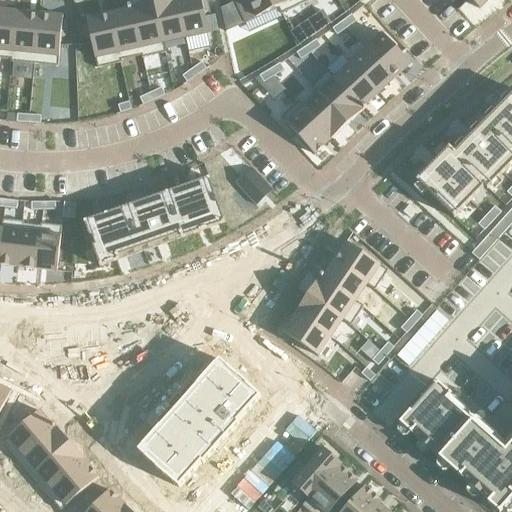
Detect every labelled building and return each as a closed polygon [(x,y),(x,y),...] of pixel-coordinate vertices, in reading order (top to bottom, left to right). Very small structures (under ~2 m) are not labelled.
[(176,0),(161,0),(153,2),(165,53),(166,53),(164,44),(185,39),(176,0)] [(176,0),(185,39),(208,34),(204,15),(209,11),(205,0),(176,0)] [(233,0),(245,23),(278,8),(281,15),(282,14),(275,0),(233,0)] [(275,0),(282,14),(312,0),(275,0)] [(470,0),(479,9),(488,0),(470,0)] [(153,2),(131,7),(143,58),(165,53),(153,2)] [(128,10),(109,14),(120,63),(122,63),(121,61),(141,56),(142,58),(143,58),(131,7),(128,8),(128,10)] [(0,58),(11,60),(10,62),(12,62),(16,12),(0,10),(0,58)] [(16,12),(12,62),(34,64),(39,14),(16,12)] [(39,14),(34,64),(58,67),(61,38),(66,36),(67,24),(62,21),(63,17),(39,14)] [(87,23),(83,27),(85,39),(91,41),(97,68),(120,63),(109,14),(86,19),(87,23)] [(351,15),(342,22),(346,28),(356,21),(351,15)] [(342,22),(332,29),(337,35),(346,28),(342,22)] [(382,34),(366,49),(393,80),(410,64),(382,34)] [(316,40),(306,47),(311,53),(320,47),(316,40)] [(306,47),(296,53),(301,60),(311,53),(306,47)] [(366,49),(350,64),(377,94),(393,80),(366,49)] [(202,62),(192,69),(197,76),(206,69),(202,62)] [(280,64),(270,70),(274,76),(284,70),(280,64)] [(328,71),(327,72),(364,110),(366,108),(364,106),(377,94),(350,64),(335,78),(328,71)] [(192,69),(182,76),(187,83),(197,76),(192,69)] [(270,70),(260,76),(264,83),(274,76),(270,70)] [(327,72),(312,86),(347,125),(364,110),(327,72)] [(298,102),(297,103),(330,141),(347,125),(312,86),(311,87),(317,94),(303,107),(298,102)] [(162,88),(151,93),(154,100),(165,95),(162,88)] [(511,90),(483,120),(511,148),(511,90)] [(151,93),(140,98),(143,105),(154,100),(151,93)] [(129,102),(118,106),(120,113),(132,109),(129,102)] [(297,103),(280,118),(314,155),(330,141),(297,103)] [(17,114),(17,122),(29,123),(29,115),(17,114)] [(29,115),(29,123),(40,124),(41,116),(29,115)] [(449,148),(448,149),(488,189),(511,164),(511,148),(483,120),(452,151),(449,148)] [(418,179),(416,181),(418,183),(452,216),(452,217),(454,218),(456,216),(484,187),(487,190),(488,189),(448,149),(447,150),(418,180),(418,179)] [(273,191),(253,169),(246,177),(237,185),(256,206),(265,198),(273,191)] [(209,179),(168,193),(183,238),(225,223),(209,179)] [(168,193),(126,208),(142,252),(183,238),(168,193)] [(6,200),(5,208),(17,209),(18,202),(6,200)] [(43,203),(31,203),(31,212),(43,212),(43,203)] [(55,203),(43,203),(43,212),(55,212),(55,203)] [(495,207),(486,216),(493,222),(501,213),(495,207)] [(126,208),(84,222),(100,267),(142,252),(126,208)] [(511,213),(510,211),(503,218),(511,225),(511,223),(511,213)] [(486,216),(478,225),(484,231),(493,222),(486,216)] [(503,218),(497,226),(505,232),(511,225),(503,218)] [(4,220),(0,251),(0,265),(1,266),(10,267),(18,267),(23,222),(4,220)] [(23,222),(18,267),(25,268),(25,269),(34,270),(34,269),(37,270),(42,224),(41,224),(40,227),(23,225),(24,222),(23,222)] [(42,224),(37,270),(57,272),(59,256),(60,256),(60,252),(59,252),(62,226),(42,224)] [(497,226),(491,233),(498,239),(505,232),(497,226)] [(491,233),(484,240),(492,246),(498,239),(491,233)] [(484,240),(478,247),(486,253),(492,246),(484,240)] [(346,243),(333,261),(375,290),(388,271),(346,243)] [(478,247),(471,254),(479,261),(486,253),(478,247)] [(321,275),(319,278),(363,308),(364,307),(356,301),(367,285),(374,291),(375,290),(333,261),(323,276),(321,275)] [(319,278),(307,296),(351,326),(363,308),(319,278)] [(307,296),(294,315),(331,338),(342,321),(350,326),(351,326),(307,296)] [(417,311),(409,320),(414,325),(422,316),(417,311)] [(294,315),(282,332),(318,357),(331,338),(294,315)] [(409,320),(401,329),(406,334),(414,325),(409,320)] [(388,343),(380,352),(386,357),(394,348),(388,343)] [(380,352),(372,361),(378,366),(386,357),(380,352)] [(159,425),(137,450),(178,487),(201,462),(203,463),(239,422),(237,421),(260,396),(218,359),(196,383),(191,378),(178,393),(176,391),(164,404),(166,406),(153,420),(159,425)] [(366,368),(361,374),(370,382),(375,376),(371,373),(366,368)] [(436,381),(399,423),(488,502),(487,503),(498,511),(500,511),(511,498),(511,442),(509,446),(505,450),(454,405),(458,400),(457,399),(436,381)] [(0,386),(0,413),(11,392),(0,386)] [(39,411),(2,442),(17,460),(56,427),(53,424),(51,425),(39,411)] [(56,427),(17,460),(24,467),(31,476),(70,443),(56,427)] [(70,443),(31,476),(45,492),(84,459),(70,443)] [(323,448),(291,484),(308,499),(302,506),(341,464),(323,448)] [(84,459),(45,492),(60,510),(98,477),(84,459)] [(341,464),(302,506),(308,511),(329,511),(357,482),(340,467),(342,465),(341,464)] [(365,487),(341,511),(370,511),(381,501),(365,487)] [(109,490),(87,511),(119,511),(125,506),(109,490)] [(263,501),(258,507),(262,511),(269,511),(272,510),(263,501)] [(381,501),(370,511),(387,511),(379,504),(382,502),(381,501)]
